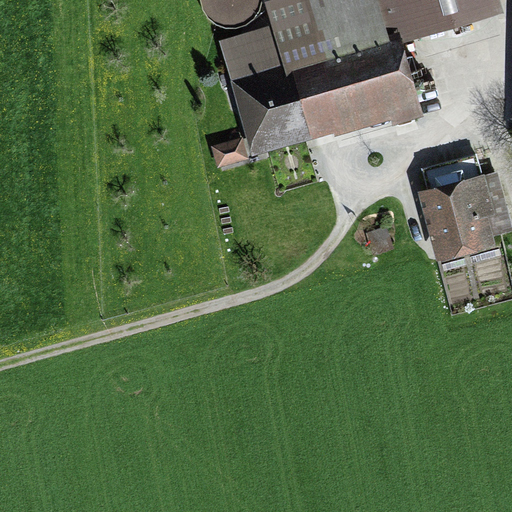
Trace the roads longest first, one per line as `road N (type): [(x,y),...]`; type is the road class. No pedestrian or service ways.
road 1 (track): [(0,368),(234,302),(310,267),(426,139),(501,99)]
road 2 (track): [(511,181),(498,117),(511,31)]
